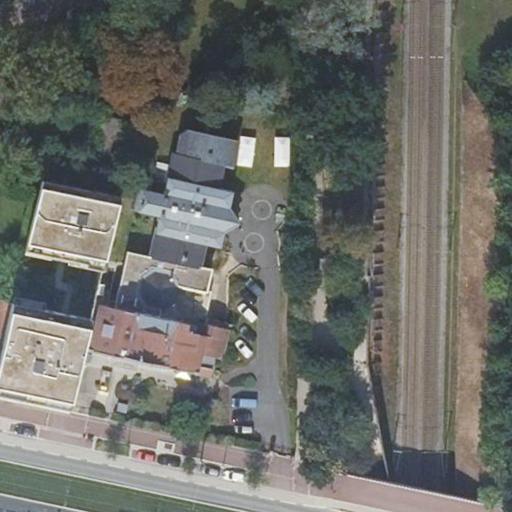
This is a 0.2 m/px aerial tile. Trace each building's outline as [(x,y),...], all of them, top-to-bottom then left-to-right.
[(136,123),(103,117),(94,159),(126,166),(136,123)] [(232,229),(235,216),(230,208),(234,192),(219,189),(224,167),(233,169),(239,141),(188,130),(181,134),(177,154),(173,153),(164,195),(139,189),(134,211),(159,217),(150,257),(128,252),(116,307),(102,304),(91,350),(211,377),(215,357),(224,353),(229,329),(207,324),(214,294),(208,292),(213,271),(202,269),(207,247),(221,250),(225,233),(232,229)] [(109,264),(120,198),(38,185),(27,251),(109,264)] [(42,263),(24,259),(19,278),(37,282),(42,263)] [(61,305),(24,296),(15,336),(53,345),(61,305)] [(0,357),(0,356),(13,302),(0,298),(0,357)] [(0,397),(42,406),(51,408),(60,369),(0,356),(0,357),(0,397)]
